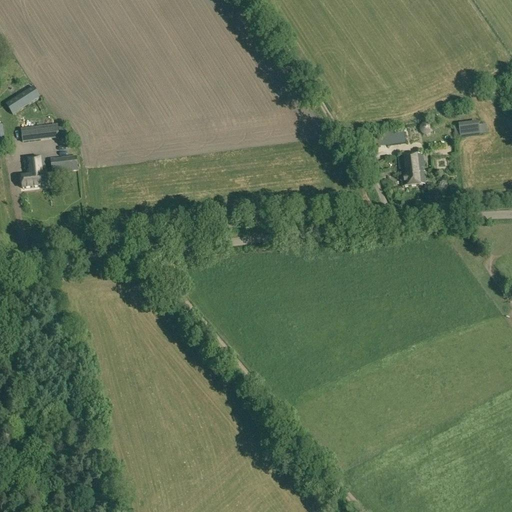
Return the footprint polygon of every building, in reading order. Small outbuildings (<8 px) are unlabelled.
[(6,104),(14,116),(41,98),(34,87),(6,104)] [(424,135),(425,136),(426,136),(428,135),(429,134),(430,134),(432,132),(432,131),(432,130),(432,129),(432,127),(432,126),(431,125),(430,124),(430,123),(428,123),(428,122),(427,122),(425,122),(424,122),(422,123),(420,125),(420,126),(420,127),(420,128),(420,129),(420,130),(420,132),(421,133),(421,134),(422,134),(423,135),(424,135)] [(459,124),(460,137),(487,133),(486,125),(479,125),(479,122),(459,124)] [(59,126),(61,139),(67,138),(65,125),(59,126)] [(21,130),(23,144),(60,139),(58,126),(21,130)] [(385,132),(387,146),(406,143),(403,129),(385,132)] [(51,159),(53,174),(79,171),(77,156),(51,159)] [(402,174),(403,187),(425,185),(424,172),(425,172),(423,156),(399,158),(400,175),(402,174)] [(22,177),(23,189),(48,186),(45,161),(25,163),(26,176),(22,177)]
